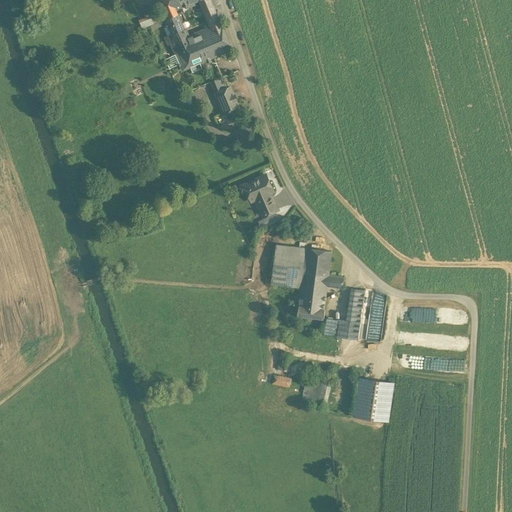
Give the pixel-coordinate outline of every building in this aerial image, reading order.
[(160,0),(168,17),(177,13),(175,10),(181,7),(177,0),(160,0)] [(209,27),(220,22),(210,0),(198,0),(209,26),(209,27)] [(187,37),(177,13),(168,17),(164,18),(175,42),(175,43),(178,41),(187,37)] [(150,24),(153,29),(161,25),(158,19),(150,24)] [(209,27),(209,26),(209,27),(191,35),(203,61),(232,49),(220,22),(209,27)] [(178,41),(190,67),(203,61),(191,35),(187,37),(178,41)] [(190,67),(178,41),(175,43),(175,42),(170,44),(182,70),(190,67)] [(210,82),(215,93),(226,89),(221,77),(210,82)] [(238,107),(229,87),(226,89),(215,93),(223,113),(238,107)] [(258,205),(273,198),(271,192),(273,191),(266,175),(245,184),(248,190),(252,200),(256,199),(258,205)] [(273,198),(258,205),(263,215),(278,209),(273,198)] [(275,214),(265,219),(267,224),(278,219),(275,214)] [(303,291),(308,248),(278,244),(272,285),(300,288),(299,291),(303,291)] [(308,248),(303,291),(302,297),(327,300),(328,285),(329,274),(332,251),(308,248)] [(329,274),(328,285),(342,287),(343,275),(329,274)] [(347,321),(361,323),(365,290),(351,288),(347,321)] [(301,305),(300,315),(325,318),(327,300),(302,297),(301,305)] [(289,314),(300,315),(301,305),(290,304),(289,314)] [(327,318),(325,333),(338,335),(340,321),(340,320),(327,318)] [(361,323),(347,321),(340,321),(338,335),(358,338),(361,323)] [(279,369),(286,370),(289,371),(292,356),(282,354),(279,369)] [(274,374),(272,383),(289,387),(292,371),(289,371),(286,370),(285,376),(274,374)] [(330,379),(307,375),(301,401),(325,406),(330,379)] [(393,383),(361,378),(355,416),(388,421),(393,383)]
